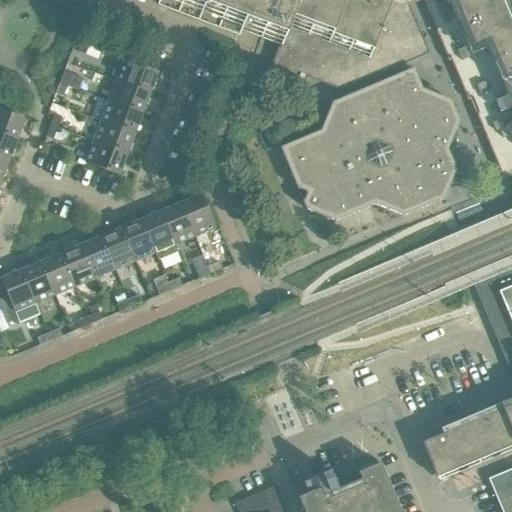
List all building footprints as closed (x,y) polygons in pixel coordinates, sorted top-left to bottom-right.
[(159,0),(157,5),(238,36),(240,31),(252,0),(159,0)] [(425,53),(409,16),(406,8),(403,2),(398,0),(252,0),(240,31),(251,36),(260,39),(260,38),(274,43),(275,41),(280,43),(269,74),(302,86),(309,68),(324,74),(324,73),(333,76),(331,81),(345,86),(346,86),(425,53)] [(511,4),(510,0),(423,0),(433,23),(441,20),(502,166),(511,170),(511,4)] [(85,55),(89,44),(82,41),(77,52),(85,55)] [(149,94),(157,74),(123,61),(115,82),(149,94)] [(446,151),(452,136),(438,130),(443,116),(429,110),(435,96),(430,86),(421,90),(412,70),(358,93),(332,104),(320,133),(280,149),(297,190),(306,193),(303,202),(305,208),(315,214),(334,221),(374,204),(402,216),(429,205),(443,199),(455,170),(446,151)] [(67,86),(71,75),(63,72),(59,84),(67,86)] [(141,114),(149,94),(115,82),(108,102),(141,114)] [(62,98),(67,86),(59,84),(55,95),(62,98)] [(134,135),(141,114),(108,102),(100,122),(134,135)] [(0,135),(16,141),(24,120),(0,111),(0,135)] [(57,129),(61,118),(54,115),(49,126),(57,129)] [(126,155),(134,135),(100,122),(93,142),(126,155)] [(53,140),(57,129),(49,126),(45,137),(53,140)] [(0,158),(8,161),(16,141),(0,135),(0,158)] [(118,176),(126,155),(93,142),(85,163),(118,176)] [(0,181),(0,182),(8,161),(0,158),(0,181)] [(214,229),(201,195),(180,204),(194,237),(214,229)] [(194,237),(180,204),(160,212),(174,245),(194,237)] [(174,246),(174,245),(160,212),(140,221),(154,254),(155,254),(158,261),(177,253),(174,246)] [(511,240),(503,218),(460,236),(470,261),(471,261),(478,278),(472,281),(511,377),(511,399),(440,429),(442,434),(422,443),(435,474),(511,441),(511,240)] [(154,254),(140,221),(120,229),(134,262),(154,254)] [(134,262),(120,229),(100,237),(114,271),(134,262)] [(114,271),(100,237),(81,246),(95,279),(114,271)] [(95,279),(81,246),(61,254),(74,287),(95,279)] [(74,287),(61,254),(41,263),(55,296),(74,287)] [(55,296),(41,263),(21,271),(35,304),(55,296)] [(221,270),(217,263),(206,267),(209,275),(221,270)] [(209,275),(206,267),(195,272),(198,279),(209,275)] [(35,304),(21,271),(0,280),(7,297),(0,299),(0,310),(6,325),(17,320),(14,313),(35,304)] [(181,287),(178,279),(167,284),(170,291),(181,287)] [(170,291),(167,284),(156,289),(159,296),(170,291)] [(141,303),(138,296),(127,301),(130,308),(141,303)] [(130,308),(127,301),(116,305),(119,313),(130,308)] [(101,320),(98,313),(87,317),(90,325),(101,320)] [(90,325),(87,317),(76,322),(79,329),(90,325)] [(61,337),(58,330),(47,334),(50,342),(61,337)] [(50,342),(47,334),(36,339),(39,346),(50,342)] [(398,511),(377,461),(356,471),(360,480),(369,477),(371,482),(315,505),(313,500),(336,490),(329,473),(302,484),(306,492),(296,496),(302,511),(398,511)] [(511,511),(511,469),(490,479),(493,487),(503,511),(511,511)] [(283,511),(285,511),(275,487),(234,504),(237,511),(283,511)]
